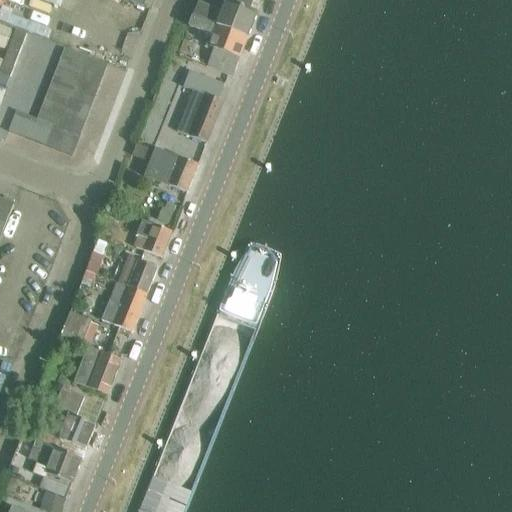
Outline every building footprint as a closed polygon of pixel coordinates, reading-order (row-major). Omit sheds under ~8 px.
[(210,0),(199,0),(192,19),(248,41),(255,20),(247,17),(253,0),(227,0),(223,13),(214,10),(216,2),(210,0)] [(248,41),(192,19),(188,30),(213,39),(209,49),(214,51),(209,62),(184,53),(181,59),(233,78),(248,41)] [(0,27),(0,53),(3,55),(10,30),(0,27)] [(21,62),(26,37),(16,35),(11,59),(21,62)] [(61,61),(83,69),(86,59),(65,51),(61,61)] [(83,69),(104,78),(108,68),(86,59),(83,69)] [(57,71),(79,79),(83,69),(61,61),(57,71)] [(79,79),(100,88),(104,78),(83,69),(79,79)] [(53,81),(75,89),(79,79),(57,71),(53,81)] [(178,133),(207,145),(224,103),(219,102),(225,87),(190,73),(183,89),(193,93),(178,133)] [(79,79),(75,89),(96,98),(100,88),(79,79)] [(50,91),(71,99),(75,89),(53,81),(50,91)] [(75,89),(71,99),(92,108),(96,98),(75,89)] [(46,101),(67,109),(71,99),(50,91),(46,101)] [(67,109),(88,118),(92,108),(71,99),(67,109)] [(46,101),(42,111),(63,119),(67,109),(46,101)] [(67,109),(63,119),(84,128),(88,118),(67,109)] [(42,111),(38,121),(48,125),(59,130),(63,119),(42,111)] [(17,113),(9,133),(19,137),(27,117),(17,113)] [(27,117),(19,137),(30,142),(38,121),(27,117)] [(63,119),(59,130),(70,134),(80,138),(84,128),(63,119)] [(38,121),(30,142),(40,146),(48,125),(38,121)] [(48,125),(40,146),(51,150),(59,130),(48,125)] [(59,130),(51,150),(62,154),(70,134),(59,130)] [(70,134),(62,154),(72,158),(80,138),(70,134)] [(145,178),(187,195),(198,168),(156,151),(145,178)] [(0,242),(14,207),(0,200),(0,242)] [(137,250),(162,260),(172,234),(144,223),(138,238),(141,239),(137,250)] [(119,287),(129,291),(147,297),(157,272),(139,265),(139,264),(129,261),(119,287)] [(147,297),(129,291),(123,307),(110,303),(103,323),(133,334),(147,297)] [(62,337),(83,345),(92,324),(71,316),(62,337)] [(74,384),(108,398),(122,362),(88,349),(74,384)] [(54,410),(77,419),(85,399),(62,390),(54,410)] [(44,423),(36,443),(75,458),(79,449),(86,452),(96,428),(69,417),(64,431),(44,423)] [(34,448),(29,462),(36,465),(32,475),(44,480),(40,491),(67,501),(73,487),(83,461),(75,458),(36,443),(34,448)]
